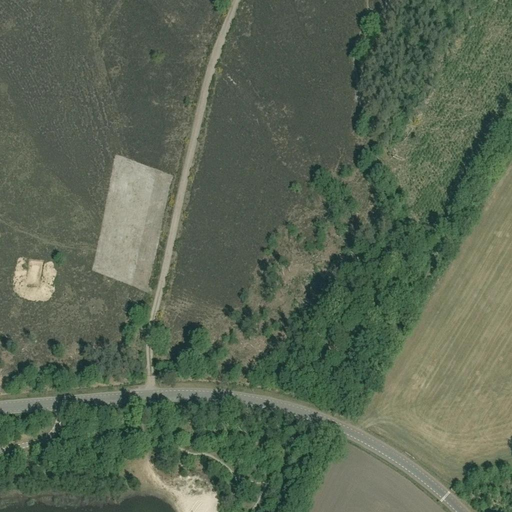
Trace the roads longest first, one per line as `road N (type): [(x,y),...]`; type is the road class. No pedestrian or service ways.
road 1 (track): [(234,0),(210,60),(162,266),(148,341),(151,396)]
road 2 (tertiary): [(151,396),(226,397),(343,428)]
road 3 (tertiary): [(151,396),(0,407)]
road 4 (tertiary): [(460,511),(400,461),(343,428)]
